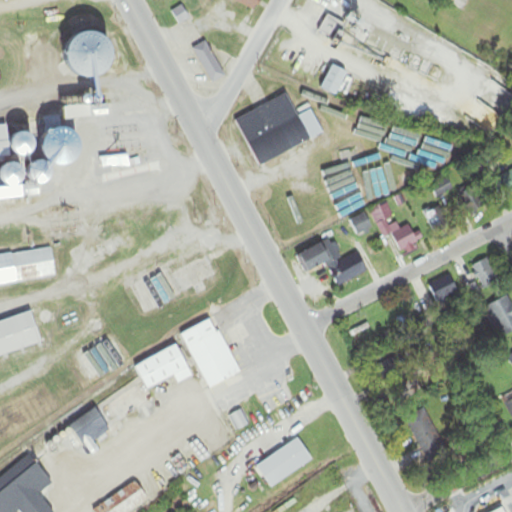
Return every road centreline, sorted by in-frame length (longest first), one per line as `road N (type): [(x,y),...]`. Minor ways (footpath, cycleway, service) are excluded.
road 1 (primary): [(400,511),(125,0)]
road 2 (residential): [(511,220),(304,327)]
road 3 (residential): [(198,132),(278,0)]
road 4 (residential): [(399,510),(511,449)]
